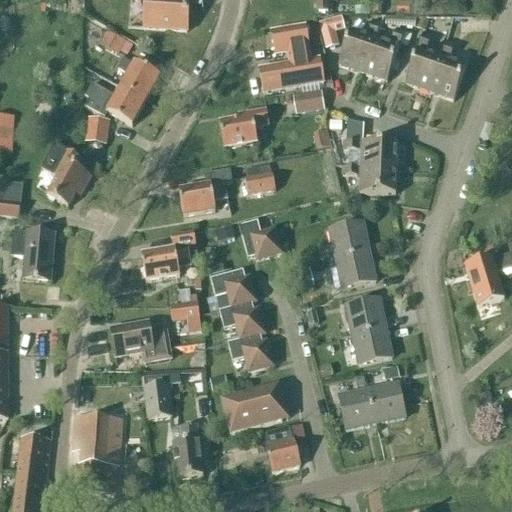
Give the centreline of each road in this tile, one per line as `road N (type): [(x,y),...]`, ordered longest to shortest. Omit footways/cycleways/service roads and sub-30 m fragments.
road 1 (unclassified): [(59,511),(66,409),(86,304),(215,55),(231,0)]
road 2 (unclassified): [(466,459),(431,259),(466,154)]
road 3 (residential): [(222,511),(466,459)]
road 4 (unclassified): [(466,154),(511,0)]
road 5 (unclassified): [(466,154),(348,105)]
